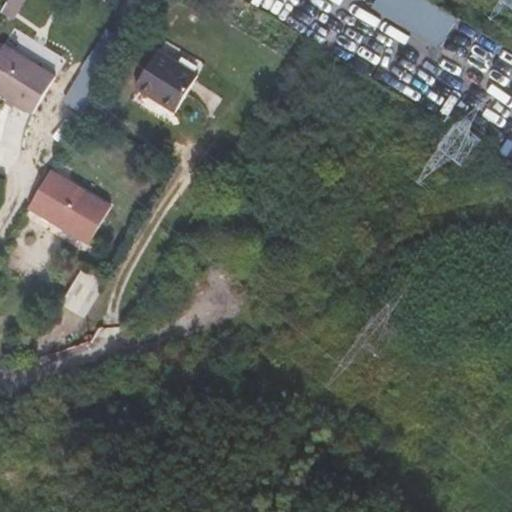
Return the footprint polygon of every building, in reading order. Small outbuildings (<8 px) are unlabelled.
[(439,44),(456,17),(428,0),(374,0),(373,3),(439,44)] [(0,51),(0,84),(39,107),(61,71),(8,39),(0,51)] [(165,105),(186,69),(159,55),(138,90),(165,105)] [(195,75),(186,69),(165,105),(174,110),(195,75)] [(49,174),(29,208),(93,243),(112,209),(49,174)] [(96,319),(113,288),(90,275),(73,306),(96,319)]
